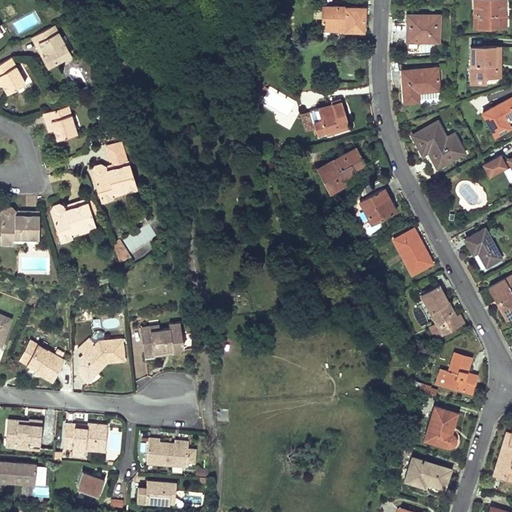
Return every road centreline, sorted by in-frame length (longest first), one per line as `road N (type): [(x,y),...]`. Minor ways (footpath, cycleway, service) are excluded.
road 1 (residential): [(506,375),(479,306),(402,168),(380,71),(383,0)]
road 2 (residential): [(461,511),(506,375)]
road 3 (residential): [(0,386),(131,400)]
